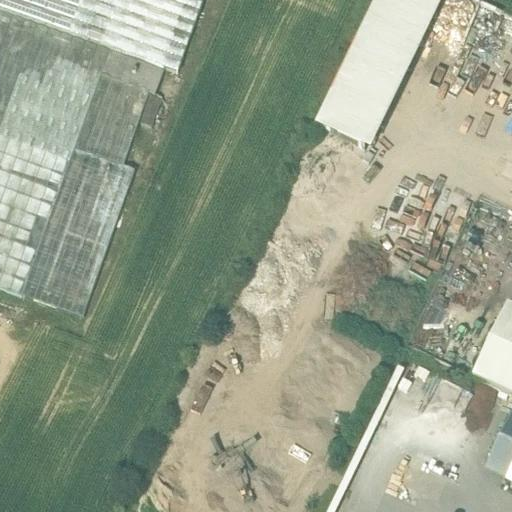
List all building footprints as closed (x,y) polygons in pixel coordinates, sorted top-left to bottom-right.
[(204,2),(198,0),(0,0),(0,291),(82,321),(98,277),(135,173),(123,169),(149,95),(151,95),(155,97),(165,71),(177,75),(204,2)] [(438,0),(377,0),(315,129),(364,153),(438,0)] [(155,97),(151,95),(140,125),(152,129),(162,99),(155,97)] [(511,306),(508,305),(472,379),(511,398),(511,306)] [(511,415),(488,465),(511,476),(511,415)]
